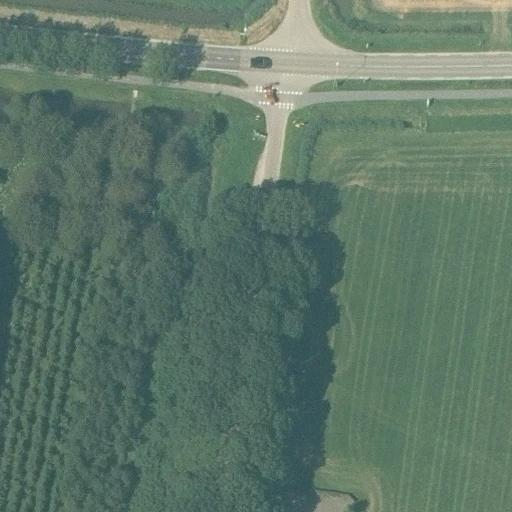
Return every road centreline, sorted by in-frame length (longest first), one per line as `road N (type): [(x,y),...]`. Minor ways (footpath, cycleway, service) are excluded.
road 1 (unclassified): [(218,511),(286,64)]
road 2 (secondary): [(286,64),(0,37)]
road 3 (secondary): [(376,67),(511,65)]
